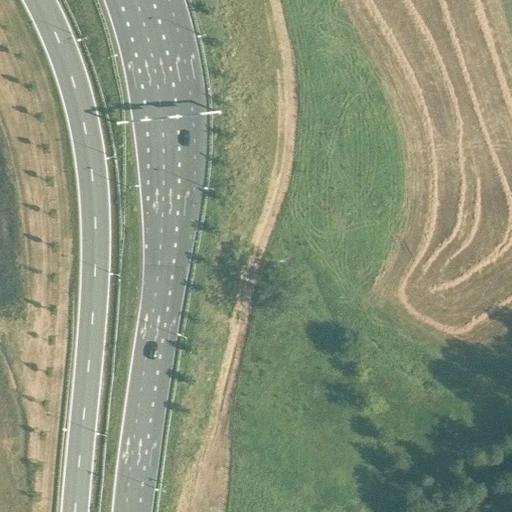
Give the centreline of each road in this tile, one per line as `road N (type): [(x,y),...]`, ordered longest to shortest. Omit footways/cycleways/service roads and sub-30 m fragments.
road 1 (trunk): [(36,0),(73,86),(92,159),(95,292),(76,511)]
road 2 (trunk): [(125,511),(162,204),(151,66),(132,0)]
